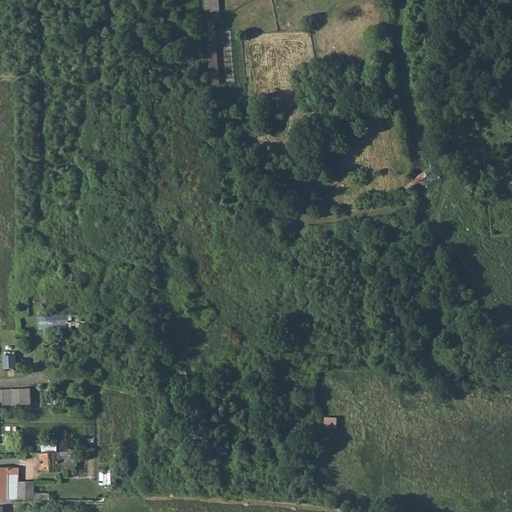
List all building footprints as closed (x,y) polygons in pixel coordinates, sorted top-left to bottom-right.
[(204,0),(209,53),(211,84),(220,84),(218,52),(213,0),(204,0)] [(15,355),(3,356),(4,368),(15,367),(15,355)] [(186,369),(176,372),(178,381),(188,378),(186,369)] [(3,388),(0,388),(0,403),(4,403),(14,403),(23,403),(32,403),(31,387),(22,387),(13,388),(3,388)] [(70,470),(69,451),(40,453),(42,472),(70,470)] [(0,498),(9,499),(9,481),(9,479),(18,479),(18,467),(0,467),(0,498)] [(9,499),(19,499),(19,481),(9,481),(9,499)] [(35,481),(19,481),(19,499),(49,499),(49,493),(34,492),(35,481)]
